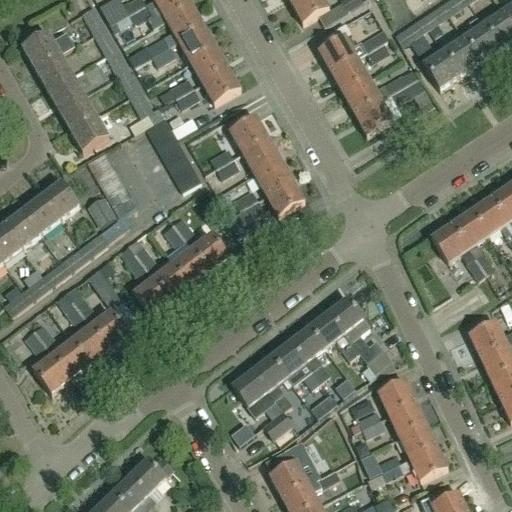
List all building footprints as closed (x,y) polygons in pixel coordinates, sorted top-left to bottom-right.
[(128,22),(147,11),(140,0),(122,10),(118,2),(100,13),(111,32),(128,22)] [(193,13),(185,0),(167,0),(154,7),(166,28),(193,13)] [(284,0),(290,9),(306,0),(284,0)] [(329,15),(320,0),(306,0),(290,9),(302,30),(329,15)] [(359,0),(347,0),(339,5),(347,17),(364,7),(359,0)] [(471,7),(466,0),(456,0),(442,9),(450,21),(471,8),(471,7)] [(482,0),(466,0),(471,7),(471,8),(475,13),(483,8),(479,2),(482,0)] [(366,28),(385,15),(378,5),(359,18),(366,28)] [(442,9),(421,23),(430,35),(429,36),(433,42),(442,36),(438,30),(450,21),(442,9)] [(147,11),(128,22),(133,32),(152,21),(147,11)] [(511,11),(502,18),(511,32),(511,11)] [(93,42),(106,34),(94,13),(81,21),(93,42)] [(193,13),(166,28),(173,39),(164,44),(163,43),(146,52),(152,64),(171,53),(178,49),(205,34),(193,13)] [(511,32),(502,18),(482,31),(499,57),(511,48),(511,32)] [(430,35),(421,23),(395,40),(403,53),(429,36),(430,35)] [(499,57),(482,31),(477,23),(469,29),(474,37),(462,45),(479,70),(499,57)] [(331,52),(345,44),(350,41),(345,31),(325,42),(331,52)] [(106,34),(93,42),(105,63),(118,55),(106,34)] [(217,54),(205,34),(178,49),(190,70),(217,54)] [(366,60),(385,50),(390,47),(383,34),(359,48),(360,49),(351,54),(345,44),(331,52),(319,59),(331,80),(357,65),(366,60)] [(35,76),(62,60),(61,60),(74,52),(67,39),(53,46),(48,39),(22,53),(35,76)] [(479,70),(462,45),(442,58),(459,83),(479,70)] [(390,59),(385,50),(366,60),(372,70),(390,59)] [(171,53),(152,64),(157,73),(176,63),(171,53)] [(217,54),(190,70),(202,90),(229,75),(217,54)] [(130,76),(118,55),(105,63),(117,83),(130,76)] [(459,83),(442,58),(422,72),(439,97),(459,83)] [(62,60),(35,76),(47,97),(74,82),(62,60)] [(357,65),(331,80),(343,101),(369,86),(357,65)] [(369,86),(343,101),(355,121),(381,106),(390,101),(418,85),(412,74),(375,96),(369,86)] [(229,75),(202,90),(214,111),(241,96),(229,75)] [(130,76),(117,83),(129,104),(142,96),(130,76)] [(86,103),(74,82),(47,97),(59,119),(86,103)] [(176,106),(194,95),(188,84),(159,100),(164,109),(174,103),(176,106)] [(418,85),(390,101),(396,112),(424,95),(418,85)] [(194,95),(176,106),(181,115),(200,105),(194,95)] [(142,96),(129,104),(140,124),(139,125),(145,135),(164,124),(158,114),(153,117),(142,96)] [(98,125),(86,103),(59,119),(72,140),(98,125)] [(123,126),(135,118),(126,104),(114,113),(123,126)] [(387,117),(381,106),(355,121),(367,143),(393,128),(387,117)] [(168,127),(172,134),(183,127),(179,121),(168,127)] [(164,124),(146,134),(151,143),(170,133),(164,124)] [(192,124),(172,135),(177,144),(197,133),(192,124)] [(243,161),(269,146),(257,124),(230,139),(237,150),(243,161)] [(98,125),(72,140),(84,162),(111,147),(98,125)] [(136,140),(145,135),(139,125),(130,130),(136,140)] [(175,142),(170,133),(151,143),(157,153),(175,142)] [(180,152),(175,142),(157,153),(162,162),(180,152)] [(254,182),(281,166),(269,146),(243,161),(247,168),(254,182)] [(185,161),(180,152),(162,162),(167,171),(185,161)] [(215,175),(216,176),(234,166),(228,155),(227,153),(209,164),(215,175)] [(111,167),(105,158),(88,168),(93,177),(111,167)] [(191,170),(185,161),(167,171),(172,180),(191,170)] [(234,166),(216,176),(222,185),(239,175),(240,175),(234,166)] [(281,166),(254,182),(266,202),(293,187),(281,166)] [(116,176),(111,167),(93,177),(98,186),(116,176)] [(196,179),(191,170),(172,180),(178,189),(196,179)] [(121,185),(116,176),(98,186),(103,195),(121,185)] [(196,179),(178,189),(183,198),(201,188),(196,179)] [(126,194),(121,185),(103,195),(108,204),(126,194)] [(41,203),(60,227),(80,212),(61,187),(41,203)] [(293,187),(266,202),(278,223),(305,208),(293,187)] [(508,229),(511,225),(511,192),(511,191),(491,204),(508,229)] [(113,213),(132,203),(126,194),(108,204),(113,213)] [(244,215),(258,207),(252,195),(233,206),(240,217),(244,215)] [(101,231),(116,222),(103,201),(88,210),(101,231)] [(60,227),(41,203),(22,217),(41,242),(60,227)] [(113,213),(119,222),(137,212),(132,203),(113,213)] [(511,234),(508,229),(491,204),(471,217),(488,242),(499,234),(506,244),(511,240),(511,234)] [(226,234),(213,215),(203,222),(217,241),(226,234)] [(244,215),(240,217),(229,224),(241,243),(255,235),(250,225),(244,215)] [(41,242),(22,217),(3,232),(22,256),(41,242)] [(471,217),(451,230),(485,281),(493,276),(476,250),(488,242),(471,217)] [(172,231),(186,248),(196,240),(183,223),(172,231)] [(485,281),(451,230),(431,244),(448,269),(460,261),(478,286),(485,281)] [(186,248),(172,231),(163,238),(177,255),(186,248)] [(22,256),(3,232),(0,233),(0,266),(3,271),(22,256)] [(108,250),(100,240),(81,255),(88,265),(108,250)] [(191,256),(210,280),(230,265),(211,241),(191,256)] [(128,252),(147,277),(157,269),(144,252),(143,253),(137,245),(128,252)] [(147,277),(128,252),(119,259),(138,284),(147,277)] [(88,265),(81,255),(62,269),(69,279),(88,265)] [(191,256),(172,271),(191,295),(210,280),(191,256)] [(69,279),(62,269),(43,283),(50,293),(69,279)] [(172,271),(154,285),(173,309),(191,295),(172,271)] [(105,308),(116,299),(99,276),(88,285),(105,308)] [(50,293),(43,283),(24,297),(31,307),(50,293)] [(173,309),(154,285),(135,300),(153,324),(173,309)] [(370,298),(379,309),(393,298),(384,287),(370,298)] [(31,307),(24,297),(5,312),(12,322),(31,307)] [(511,326),(511,325),(511,299),(511,297),(499,304),(511,326)] [(82,300),(72,308),(85,325),(95,317),(82,300)] [(350,349),(360,359),(375,379),(391,367),(376,347),(369,353),(361,342),(371,334),(348,304),(328,319),(344,341),(350,349)] [(85,325),(72,308),(63,315),(76,332),(84,325),(85,325)] [(101,325),(91,333),(109,357),(129,342),(111,318),(101,325)] [(328,319),(309,334),(325,355),(335,347),(341,355),(350,349),(344,341),(328,319)] [(43,330),(33,338),(48,356),(58,348),(43,330)] [(479,365),(511,349),(511,337),(503,342),(497,330),(469,343),(479,365)] [(109,357),(91,333),(90,333),(71,347),(90,372),(109,357)] [(325,355),(309,334),(290,348),(321,389),(331,382),(316,362),(325,355)] [(48,356),(33,338),(24,345),(38,364),(48,356)] [(90,372),(71,347),(53,362),(71,386),(90,372)] [(290,348),(272,362),(288,384),(294,391),(303,385),(311,396),(321,389),(290,348)] [(360,359),(350,349),(341,355),(350,367),(360,359)] [(511,349),(479,365),(490,387),(511,375),(511,361),(511,359),(511,358),(511,349)] [(71,386),(53,362),(33,377),(51,401),(71,386)] [(272,362),(252,377),(284,417),(293,411),(278,391),(288,384),(272,362)] [(511,375),(490,387),(499,408),(511,401),(511,375)] [(284,417),(252,377),(233,392),(249,413),(256,422),(266,414),(274,425),(265,432),(274,444),(293,430),(284,417)] [(346,387),(334,395),(344,407),(356,397),(346,387)] [(389,422),(417,409),(406,387),(379,400),(389,422)] [(511,401),(499,408),(510,429),(511,428),(511,401)] [(330,402),(310,417),(318,427),(338,411),(330,402)] [(417,409),(389,422),(400,444),(427,431),(417,409)] [(362,435),(381,426),(376,417),(357,426),(362,435)] [(381,426),(362,435),(366,443),(385,434),(381,426)] [(246,431),(230,442),(239,453),(255,442),(246,431)] [(437,452),(427,431),(400,444),(410,465),(437,452)] [(366,450),(361,449),(354,452),(359,462),(369,457),(366,450)] [(283,506),(321,484),(302,451),(267,470),(274,482),(270,484),(277,497),(283,506)] [(437,452),(410,465),(414,475),(420,487),(448,474),(437,452)] [(373,461),(361,467),(369,486),(382,480),(382,478),(381,478),(378,470),(373,461)] [(398,470),(400,470),(397,461),(378,470),(381,478),(382,478),(398,470)] [(147,466),(130,483),(149,501),(166,484),(173,477),(161,466),(154,473),(147,466)] [(382,480),(386,488),(403,480),(398,470),(382,478),(382,480)] [(336,477),(321,484),(283,506),(285,511),(321,511),(314,499),(340,485),(336,477)] [(149,501),(130,483),(112,500),(123,511),(159,511),(156,509),(149,501)] [(431,511),(465,511),(460,499),(432,511),(431,511)] [(123,511),(112,500),(100,511),(123,511)] [(173,511),(174,511),(164,501),(156,509),(159,511),(173,511)] [(369,511),(365,503),(348,511),(369,511)]
